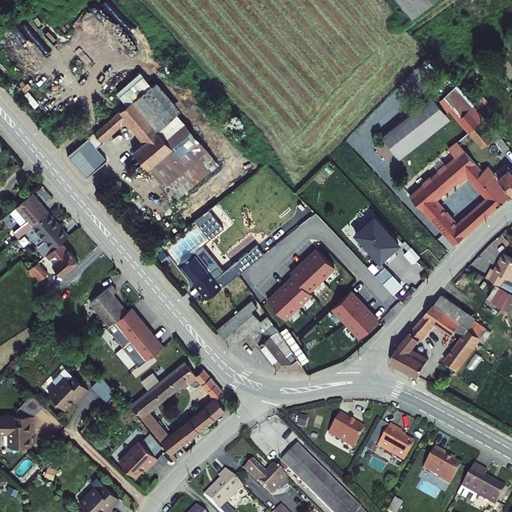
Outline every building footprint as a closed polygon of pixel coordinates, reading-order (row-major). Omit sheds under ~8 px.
[(87,16),(101,3),(97,0),(94,0),(83,10),(87,16)] [(396,0),(411,17),(430,0),(396,0)] [(183,109),(158,79),(136,98),(177,145),(153,166),(178,196),(222,159),(181,111),(183,109)] [(461,113),(472,104),(457,86),(446,94),(461,113)] [(435,93),(387,134),(388,136),(400,149),(405,155),(453,115),(435,93)] [(136,98),(72,153),(91,174),(110,158),(99,145),(106,139),(105,137),(129,116),(149,139),(138,148),(153,166),(177,145),(136,98)] [(476,102),(461,116),(472,129),(487,115),(476,102)] [(501,131),(487,115),(472,129),(486,144),(501,131)] [(388,136),(380,142),(391,156),(400,149),(388,136)] [(485,164),(464,142),(447,156),(451,160),(444,166),(445,167),(435,176),(434,175),(426,182),(427,183),(414,195),(449,233),(461,222),(440,199),(442,198),(440,195),(462,175),(465,178),(470,173),(490,194),(500,204),(511,192),(511,185),(497,169),(498,168),(490,160),(485,164)] [(498,168),(497,169),(511,185),(511,165),(503,171),(500,167),(498,168)] [(419,174),(406,186),(414,195),(427,183),(426,182),(419,174)] [(31,228),(37,223),(53,209),(37,190),(15,208),(26,222),(19,228),(24,234),(31,228)] [(490,194),(461,222),(449,233),(457,242),(467,232),(468,234),(497,207),(500,204),(490,194)] [(72,233),(53,209),(37,223),(49,237),(56,246),(64,240),(72,233)] [(402,242),(378,215),(359,232),(384,259),(402,242)] [(214,236),(200,217),(169,243),(184,262),(199,250),(214,236)] [(37,223),(31,228),(43,242),(49,237),(37,223)] [(81,259),(64,240),(56,246),(35,264),(45,276),(59,265),(65,272),(81,259)] [(413,245),(406,252),(414,261),(421,255),(413,245)] [(495,264),(492,271),(509,280),(511,273),(511,249),(508,247),(498,266),(495,264)] [(292,275),(309,293),(335,269),(315,248),(289,272),(292,275)] [(221,276),(199,250),(184,262),(202,282),(203,281),(208,287),(221,276)] [(35,264),(30,268),(41,280),(45,276),(35,264)] [(492,271),(490,274),(507,283),(509,280),(492,271)] [(385,281),(396,293),(406,283),(395,272),(385,281)] [(267,298),(287,319),(311,296),(309,293),(292,275),(267,298)] [(228,285),(221,276),(208,287),(207,288),(214,297),(228,285)] [(117,280),(97,298),(116,320),(133,305),(119,290),(123,286),(117,280)] [(511,287),(501,281),(492,295),(511,307),(511,287)] [(346,322),(359,336),(378,319),(351,290),(329,311),(343,325),(346,322)] [(447,290),(438,301),(468,320),(461,330),(468,335),(451,359),(463,368),(481,343),(485,346),(497,329),(481,318),(484,313),(447,290)] [(254,301),(223,325),(236,342),(254,328),(267,318),(254,301)] [(406,342),(395,359),(424,374),(435,357),(415,347),(424,336),(427,338),(440,321),(459,333),(461,330),(468,320),(438,301),(406,342)] [(139,311),(133,305),(116,320),(110,326),(116,332),(139,311)] [(150,324),(139,311),(116,332),(126,344),(150,324)] [(267,318),(254,328),(260,336),(278,323),(272,314),(267,318)] [(278,323),(260,336),(283,367),(287,367),(293,369),(305,361),(278,323)] [(155,330),(150,324),(126,344),(132,351),(155,330)] [(166,343),(155,330),(132,351),(143,363),(166,343)] [(199,370),(190,359),(165,380),(154,389),(136,403),(174,450),(228,406),(220,396),(172,435),(151,409),(199,370)] [(207,367),(201,373),(219,395),(226,389),(207,367)] [(146,380),(154,389),(165,380),(158,370),(146,380)] [(69,375),(53,392),(69,408),(79,397),(82,399),(93,388),(78,374),(73,379),(69,375)] [(38,394),(18,413),(39,414),(48,404),(38,394)] [(364,425),(338,412),(329,432),(355,444),(364,425)] [(12,431),(11,444),(34,445),(34,430),(38,430),(39,414),(18,413),(3,413),(0,415),(0,419),(0,427),(2,430),(12,431)] [(307,426),(307,413),(299,413),(299,426),(307,426)] [(389,425),(380,420),(369,440),(370,440),(374,442),(378,444),(389,425)] [(402,430),(390,423),(389,425),(378,444),(377,446),(404,461),(415,441),(405,436),(406,435),(401,432),(402,430)] [(371,511),(298,439),(283,455),(340,511),(371,511)] [(374,442),(370,440),(366,447),(369,450),(374,442)] [(145,441),(125,461),(141,477),(151,466),(154,468),(163,459),(145,441)] [(455,458),(435,446),(423,468),(439,477),(439,478),(450,484),(461,464),(454,460),(455,458)] [(253,454),(244,462),(271,489),(287,473),(273,459),(266,467),(253,454)] [(223,471),(205,487),(220,503),(244,480),(227,462),(220,469),(223,471)] [(495,506),(506,486),(485,474),(488,470),(475,463),(461,486),(477,495),(495,506)] [(98,484),(81,500),(93,511),(101,511),(108,505),(110,508),(121,497),(107,483),(102,488),(98,484)] [(477,495),(461,486),(457,494),(473,503),(477,495)] [(198,496),(181,511),(212,511),(214,511),(198,496)] [(397,511),(403,502),(394,497),(387,510),(389,511),(397,511)] [(294,511),(282,500),(273,509),(276,511),(294,511)]
